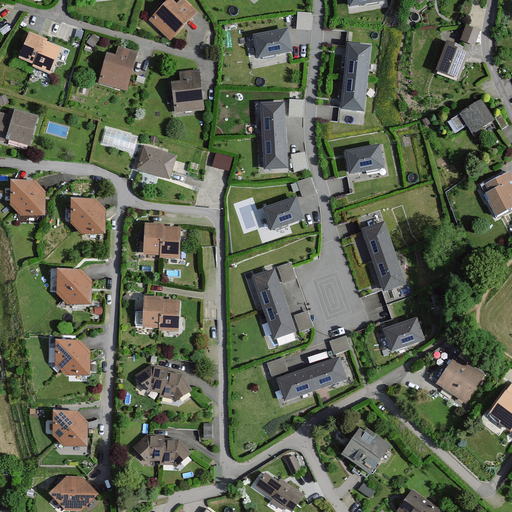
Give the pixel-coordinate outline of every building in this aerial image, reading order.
[(168,0),(166,0),(148,19),(170,41),(197,12),(184,0),(179,0),(174,5),(168,0)] [(298,12),(297,29),(312,30),(313,12),(298,12)] [(479,31),(464,25),(459,40),(474,45),(479,31)] [(286,27),(249,35),(254,61),(292,53),(286,27)] [(44,40),(25,32),(15,59),(30,65),(29,67),(46,74),(56,49),(43,44),(44,40)] [(468,49),(445,40),(433,70),(456,79),(468,49)] [(364,110),(373,44),(349,41),(340,107),(364,110)] [(114,57),(102,55),(96,84),(127,91),(135,52),(116,48),(114,57)] [(180,81),(171,82),(174,112),(205,109),(201,68),(179,70),(180,81)] [(290,116),(303,116),(304,100),(291,99),(290,116)] [(494,119),(481,99),(450,119),(458,131),(468,125),(472,133),(494,119)] [(283,103),(256,103),(259,171),(285,170),(283,103)] [(7,120),(0,118),(0,140),(0,141),(1,138),(26,145),(34,117),(9,110),(7,120)] [(288,144),(296,171),(310,168),(300,134),(293,136),(295,143),(288,144)] [(175,153),(142,144),(135,170),(168,179),(175,153)] [(379,144),(341,153),(346,176),(384,167),(379,144)] [(232,158),(213,153),(209,167),(228,173),(232,158)] [(511,182),(506,172),(479,186),(494,216),(511,206),(511,182)] [(312,178),(298,181),(302,197),(316,193),(312,178)] [(30,182),(2,181),(3,206),(15,217),(36,217),(41,194),(30,182)] [(295,197),(259,210),(267,232),(303,220),(295,197)] [(93,199),(65,198),(66,223),(78,234),(100,234),(104,211),(93,199)] [(387,219),(358,230),(380,289),(408,279),(387,219)] [(160,228),(139,228),(139,256),(156,256),(156,259),(174,258),(174,232),(160,232),(160,228)] [(77,270),(49,269),(51,294),(63,305),(84,304),(88,282),(77,270)] [(275,271),(248,280),(270,343),(297,333),(275,271)] [(158,300),(138,299),(137,328),(153,328),(153,331),(172,331),(173,305),(158,304),(158,300)] [(420,317),(382,331),(391,353),(429,338),(420,317)] [(335,354),(353,348),(349,334),(331,340),(335,354)] [(74,340),(46,339),(47,364),(59,375),(80,375),(84,352),(74,340)] [(340,356),(272,381),(279,402),(348,377),(340,356)] [(267,363),(272,376),(289,370),(284,357),(267,363)] [(483,377),(454,357),(435,384),(464,404),(483,377)] [(169,369),(146,365),(133,377),(141,392),(156,393),(156,397),(169,399),(171,402),(188,391),(180,374),(168,374),(169,369)] [(511,380),(485,413),(506,431),(511,423),(511,380)] [(73,411),(45,410),(46,435),(58,446),(80,446),(84,423),(73,411)] [(357,425),(337,454),(366,475),(386,445),(357,425)] [(167,438),(144,436),(132,450),(141,464),(157,463),(157,467),(170,468),(172,471),(188,458),(178,442),(167,442),(167,438)] [(294,456),(285,460),(292,475),(301,471),(294,456)] [(290,511),(302,496),(265,471),(253,487),(289,511),(290,511)] [(62,478),(43,493),(61,510),(79,510),(95,494),(80,477),(62,478)] [(427,504),(407,489),(392,510),(394,511),(433,511),(426,506),(427,504)]
